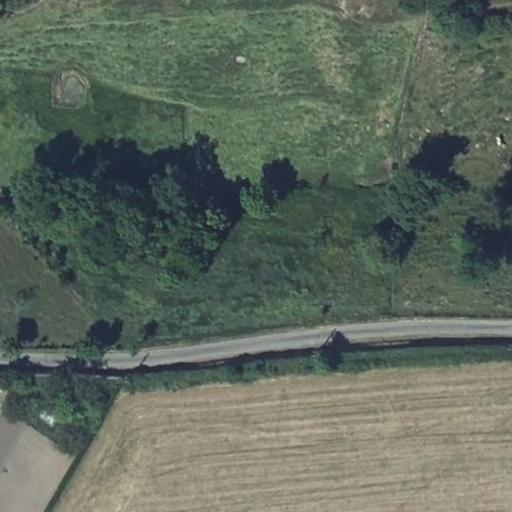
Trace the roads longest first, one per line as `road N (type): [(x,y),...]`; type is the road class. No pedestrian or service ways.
road 1 (unclassified): [(511,328),(353,332),(102,363),(0,361)]
road 2 (track): [(511,202),(455,206),(440,187),(433,151),(440,113),(463,82),(511,49)]
